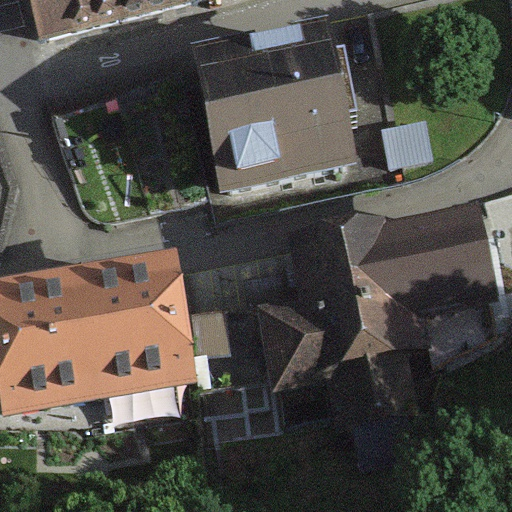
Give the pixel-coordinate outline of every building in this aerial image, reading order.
[(119,0),(30,0),(42,44),(125,23),(119,0)] [(119,0),(125,23),(194,6),(192,0),(119,0)] [(328,61),(203,87),(226,194),(350,168),(328,61)] [(392,244),(411,328),(491,310),(472,226),(392,244)] [(419,359),(411,328),(392,244),(390,234),(292,257),(305,312),(262,322),(278,393),(329,382),(341,431),(409,415),(397,364),(419,359)] [(195,388),(175,268),(83,283),(102,403),(195,388)] [(102,403),(83,283),(0,296),(0,357),(10,418),(102,403)] [(240,320),(204,322),(206,357),(242,355),(240,320)]
